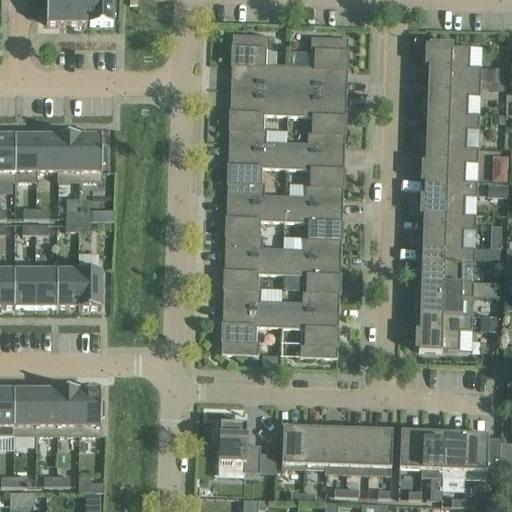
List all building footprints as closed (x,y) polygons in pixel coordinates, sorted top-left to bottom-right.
[(69,27),(68,0),(46,0),(46,27),(69,27)] [(89,27),(89,0),(68,0),(69,27),(89,27)] [(113,1),(112,0),(89,0),(89,27),(89,28),(113,28),(113,16),(116,16),(116,1),(113,1)] [(230,93),(288,95),(289,69),(265,69),(266,54),(269,54),(270,40),(232,39),(230,93)] [(289,69),(288,95),(346,97),(348,43),(311,42),(310,56),(314,56),(313,70),(289,69)] [(428,81),(428,83),(481,85),(481,70),(482,51),(452,50),(452,47),(429,46),(429,49),(425,49),(424,68),(432,69),(431,81),(428,81)] [(481,70),(481,85),(504,86),(504,71),(481,70)] [(481,85),(428,83),(427,85),(431,85),(431,98),(423,98),(423,117),(430,118),(430,117),(467,118),(467,117),(468,99),(480,100),(480,91),(481,85)] [(481,85),(480,91),(491,91),(491,95),(503,96),(504,86),(481,85)] [(266,134),(263,134),(263,118),(288,119),(288,95),(230,93),(229,146),(266,147),(266,134)] [(308,136),(308,149),(344,150),(346,97),(288,95),(288,119),(312,119),(312,136),(308,136)] [(421,151),(429,151),(429,150),(466,152),(466,151),(467,133),(479,133),(479,118),(467,117),(467,118),(430,117),(430,118),(429,131),(422,131),(421,151)] [(80,186),(80,140),(80,138),(57,138),(57,140),(57,176),(57,186),(80,186)] [(0,185),(14,186),(14,140),(0,139),(0,185)] [(36,176),(36,140),(14,140),(14,186),(36,186),(36,176)] [(57,176),(57,140),(36,140),(36,176),(57,176)] [(102,140),(80,140),(80,186),(102,186),(102,166),(105,166),(105,150),(102,150),(102,140)] [(261,187),(261,171),(286,171),(286,148),(266,147),(229,146),(227,198),(264,200),(264,187),(261,187)] [(343,203),(344,150),(308,149),(286,148),(286,171),(310,172),(310,188),(306,188),(306,201),(343,203)] [(420,185),(428,185),(428,184),(465,185),(465,184),(466,167),(478,167),(478,151),(466,151),(466,152),(429,150),(429,151),(428,165),(421,165),(420,185)] [(492,166),(491,184),(505,185),(506,161),(498,160),(492,166)] [(426,218),(464,219),(464,218),(464,200),(476,201),(477,185),(465,184),(465,185),(428,184),(428,185),(427,199),(420,198),(419,218),(426,218)] [(488,188),(487,200),(507,201),(507,189),(488,188)] [(259,240),(259,225),(284,225),(285,201),(264,200),(227,198),(225,251),(262,253),(262,240),(259,240)] [(341,255),(343,203),(306,201),(285,201),(284,225),(308,226),(308,241),(305,241),(304,254),(341,255)] [(36,222),(36,212),(23,212),(23,222),(36,222)] [(49,213),(36,212),(36,222),(49,222),(49,213)] [(79,225),(79,215),(66,215),(66,225),(78,225),(79,225)] [(92,215),(79,215),(79,225),(91,225),(92,225),(92,215)] [(426,218),(426,232),(419,232),(418,252),(425,252),(425,251),(463,252),(463,251),(463,234),(475,234),(476,218),(464,218),(464,219),(426,218)] [(78,228),(78,225),(66,225),(65,225),(65,228),(65,235),(78,235),(78,228)] [(79,225),(78,225),(78,228),(78,235),(91,235),(91,225),(79,225)] [(35,238),(35,228),(22,228),(22,238),(35,238)] [(48,228),(35,228),(35,238),(48,238),(48,228)] [(257,293),(257,277),(282,277),(283,253),(262,253),(225,251),(223,304),(260,305),(260,293),(257,293)] [(417,265),(417,285),(424,286),(424,285),(461,286),(461,285),(473,286),(474,260),(490,260),(490,253),(475,252),(463,251),(463,252),(425,251),(425,252),(425,266),(417,265)] [(339,308),(341,255),(304,254),(283,253),(282,277),(285,277),(285,293),(303,294),(302,307),(339,308)] [(78,271),(78,272),(78,311),(78,312),(101,312),(101,271),(78,271)] [(0,311),(13,311),(13,272),(0,272),(0,311)] [(34,311),(34,272),(13,272),(13,311),(34,311)] [(56,311),(56,272),(34,272),(34,311),(56,311)] [(78,311),(78,272),(56,272),(56,311),(78,311)] [(415,319),(423,319),(423,318),(460,319),(472,319),(473,301),(473,298),(473,286),(461,285),(461,286),(424,285),(424,286),(424,299),(416,299),(415,319)] [(473,286),(473,298),(498,299),(498,286),(473,286)] [(256,345),(256,331),(280,332),(281,306),(260,305),(223,304),(221,358),(258,359),(259,346),(256,345)] [(337,362),(339,308),(302,307),(281,306),(280,332),(304,332),(303,347),(300,347),(300,361),(337,362)] [(423,318),(423,319),(422,333),(415,333),(414,352),(418,352),(418,355),(441,356),(441,353),(459,354),(471,354),(472,335),(472,319),(460,319),(423,318)] [(481,319),(480,334),(498,334),(498,320),(481,319)] [(79,440),(79,394),(79,392),(56,392),(56,394),(56,440),(79,440)] [(0,439),(14,440),(14,394),(0,393),(0,439)] [(35,440),(35,394),(14,394),(14,440),(35,440)] [(56,440),(56,394),(35,394),(35,440),(56,440)] [(101,394),(79,394),(79,440),(101,440),(101,420),(104,420),(104,404),(101,404),(101,394)] [(218,431),(217,444),(219,444),(218,464),(244,465),(244,476),(259,477),(275,478),(276,458),(260,457),(260,450),(246,449),(247,427),(239,427),(239,425),(225,425),(225,427),(220,426),(220,431),(218,431)] [(304,473),(305,431),(283,431),(281,472),(304,473)] [(326,470),(325,470),(327,432),(305,431),(304,473),(325,474),(326,474),(326,470)] [(347,471),(348,433),(327,432),(325,470),(326,470),(326,474),(325,474),(325,477),(346,478),(347,471)] [(368,471),(369,434),(348,433),(347,471),(346,478),(368,479),(368,471)] [(391,472),(392,435),(369,434),(368,471),(368,479),(390,480),(390,472),(391,472)] [(399,473),(421,473),(423,436),(400,435),(399,473)] [(443,474),(444,436),(423,436),(421,473),(421,480),(442,481),(443,474)] [(464,475),(465,437),(444,436),(443,474),(442,481),(463,482),(464,475)] [(499,483),(500,443),(488,442),(488,438),(465,437),(464,475),(463,482),(499,483)] [(505,461),(501,461),(500,474),(504,474),(504,475),(511,475),(511,457),(506,458),(505,461)] [(240,481),(241,467),(215,466),(214,480),(240,481)] [(13,490),(14,480),(1,480),(0,490),(13,490)] [(27,480),(14,480),(13,490),(26,490),(27,480)] [(57,490),(57,480),(44,480),(44,490),(57,490)] [(70,480),(57,480),(57,490),(70,490),(70,480)] [(91,496),(104,496),(104,486),(91,486),(91,496)] [(334,492),(334,500),(346,501),(346,493),(334,492)] [(346,493),(346,501),(358,501),(358,493),(346,493)] [(390,494),(377,494),(377,502),(389,502),(390,494)] [(420,495),(408,495),(408,503),(420,503),(420,495)] [(432,496),(420,495),(420,503),(432,504),(432,496)] [(100,497),(85,497),(85,510),(100,510),(100,497)] [(291,497),(291,505),(303,505),(303,497),(291,497)] [(315,497),(303,497),(303,505),(315,505),(315,497)] [(499,501),(498,511),(511,511),(511,501),(499,501)] [(463,502),(451,502),(451,511),(462,511),(463,502)] [(475,503),(463,502),(462,511),(475,511),(475,503)] [(257,511),(258,503),(244,503),(243,511),(257,511)]
